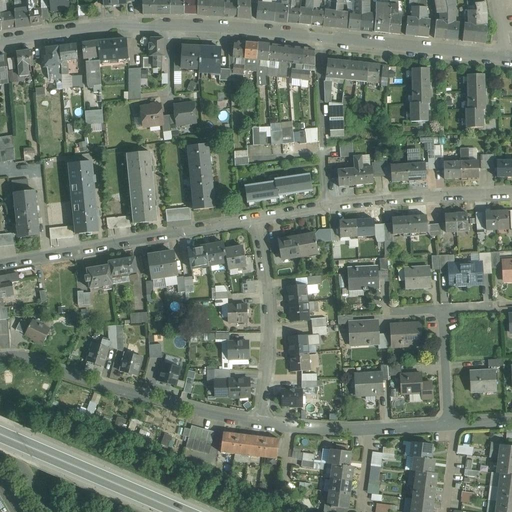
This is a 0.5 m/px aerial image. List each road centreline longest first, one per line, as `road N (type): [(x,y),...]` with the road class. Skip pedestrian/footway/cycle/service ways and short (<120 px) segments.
road 1 (residential): [(137,28),(506,57)]
road 2 (residential): [(0,356),(259,423)]
road 3 (residential): [(260,223),(0,266)]
road 4 (residential): [(259,423),(272,330),(260,223)]
road 5 (secondary): [(176,511),(0,437)]
road 6 (residential): [(511,196),(329,206)]
road 7 (residential): [(0,41),(137,28)]
